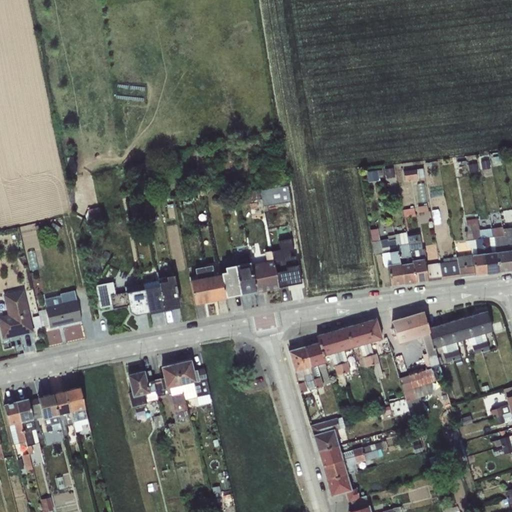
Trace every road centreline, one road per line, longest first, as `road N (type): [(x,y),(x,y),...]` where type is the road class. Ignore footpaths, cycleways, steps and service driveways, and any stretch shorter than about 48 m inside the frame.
road 1 (tertiary): [(0,380),(265,322)]
road 2 (tertiary): [(265,322),(508,286)]
road 3 (residential): [(265,322),(320,511)]
